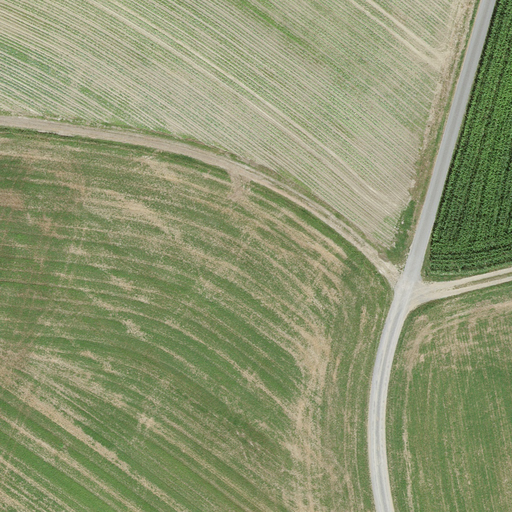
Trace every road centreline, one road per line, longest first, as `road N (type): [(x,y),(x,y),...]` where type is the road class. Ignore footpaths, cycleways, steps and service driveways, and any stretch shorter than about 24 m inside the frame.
road 1 (track): [(380,511),(375,393),(480,0)]
road 2 (track): [(403,285),(328,208),(260,169),(112,122),(0,113)]
